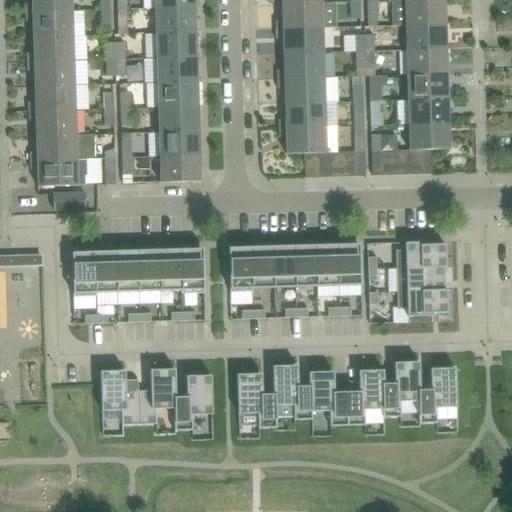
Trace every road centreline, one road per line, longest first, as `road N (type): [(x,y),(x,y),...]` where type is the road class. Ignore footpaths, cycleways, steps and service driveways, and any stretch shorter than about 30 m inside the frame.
road 1 (residential): [(488,341),(62,356),(54,228),(0,228)]
road 2 (residential): [(483,197),(237,205)]
road 3 (residential): [(237,205),(231,0)]
road 4 (residential): [(483,197),(488,341)]
road 5 (residential): [(237,205),(104,209)]
